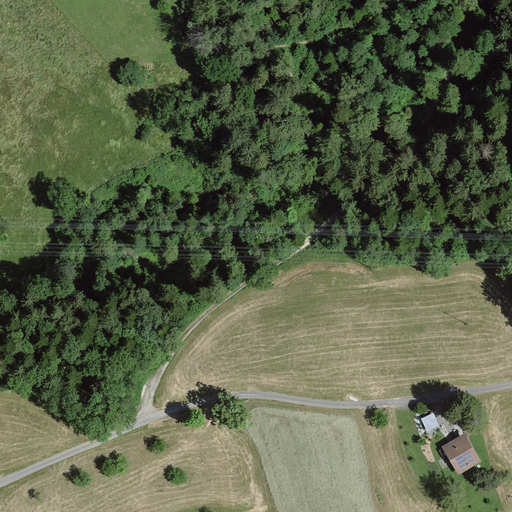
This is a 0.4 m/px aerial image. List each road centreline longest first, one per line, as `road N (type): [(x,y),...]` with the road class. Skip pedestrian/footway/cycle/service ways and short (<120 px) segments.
road 1 (track): [(366,192),(181,337),(157,382),(151,418),(0,483)]
road 2 (track): [(151,418),(239,395),(334,408),(511,386)]
